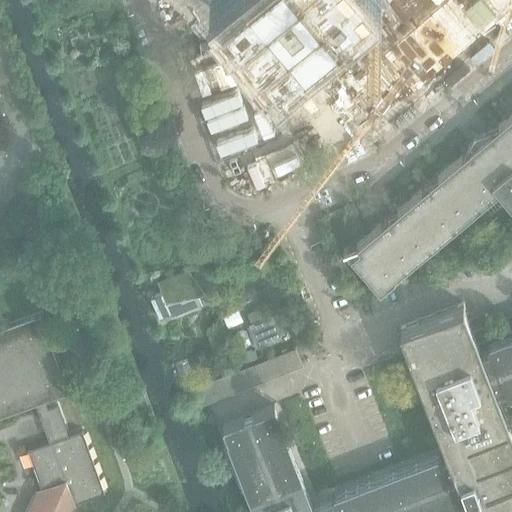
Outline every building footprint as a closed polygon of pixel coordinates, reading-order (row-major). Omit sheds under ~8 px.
[(251,0),(277,30),(355,123),(501,0),(438,0),(350,74),(298,11),(311,0),(251,0)] [(511,112),(496,126),(499,130),(494,135),(491,131),(469,149),(472,153),(465,159),(461,155),(450,164),(482,202),(500,187),(511,200),(511,199),(511,112)] [(441,237),(482,202),(450,164),(437,176),(440,179),(434,185),(424,193),(421,189),(410,199),(441,237)] [(395,275),(441,237),(410,199),(397,210),(400,213),(393,219),(384,227),(380,223),(370,232),(398,264),(390,270),(395,275)] [(398,264),(370,232),(356,243),(359,247),(351,254),(380,289),(395,277),(394,276),(395,275),(390,270),(398,264)] [(200,301),(188,270),(158,283),(170,313),(200,301)] [(437,511),(459,504),(459,505),(460,504),(458,499),(469,495),(475,511),(511,511),(511,432),(497,393),(506,390),(508,395),(509,395),(508,392),(511,390),(511,334),(490,343),(489,342),(487,342),(490,349),(480,352),(463,306),(465,305),(463,302),(400,326),(402,330),(403,329),(451,454),(443,457),(441,452),(438,453),(439,454),(334,494),(334,493),(332,494),(334,499),(313,507),(313,506),(312,506),(274,406),(275,406),(274,404),(223,424),(228,438),(229,437),(257,511),(437,511)] [(0,328),(0,416),(36,403),(49,441),(28,449),(42,488),(30,511),(69,511),(74,502),(105,492),(95,465),(82,429),(68,434),(57,404),(48,408),(45,400),(68,391),(60,369),(57,370),(55,364),(58,363),(50,342),(47,344),(45,337),(48,336),(40,314),(0,328)] [(281,334),(273,314),(249,323),(256,343),(281,334)] [(251,343),(245,329),(235,333),(240,347),(251,343)] [(199,406),(302,366),(295,348),(192,387),(199,406)] [(192,371),(188,357),(176,361),(180,375),(192,371)]
